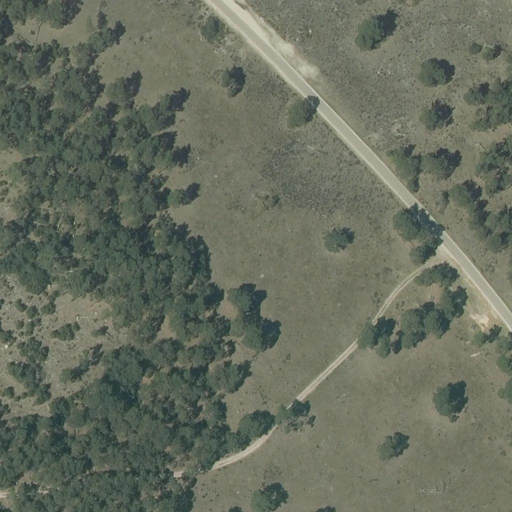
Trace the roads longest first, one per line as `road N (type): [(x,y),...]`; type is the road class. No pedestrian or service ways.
road 1 (track): [(444,241),(240,455),(219,466),(0,493)]
road 2 (unclassified): [(511,325),(412,204),(213,0)]
